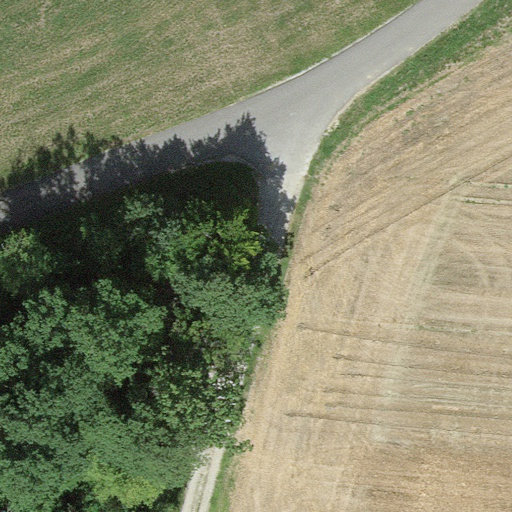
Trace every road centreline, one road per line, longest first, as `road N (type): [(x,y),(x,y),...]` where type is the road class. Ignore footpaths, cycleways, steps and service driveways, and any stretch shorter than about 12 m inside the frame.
road 1 (residential): [(0,220),(293,98),(400,39),(451,0)]
road 2 (track): [(293,98),(296,131),(186,511)]
